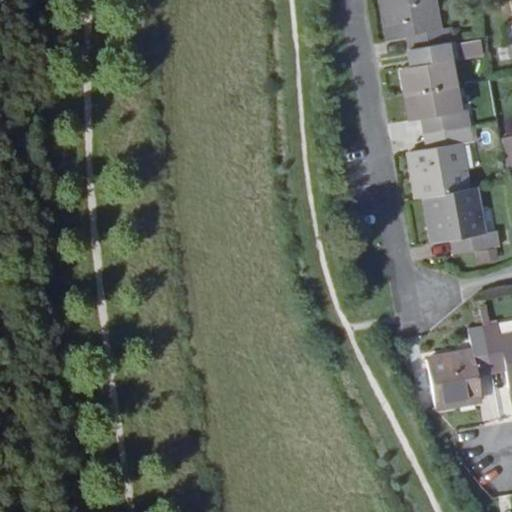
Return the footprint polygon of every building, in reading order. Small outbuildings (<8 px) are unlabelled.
[(402,57),(449,48),(446,33),(431,35),(425,0),(373,0),(381,45),(399,42),(402,57)] [(511,2),(507,3),(511,32),(511,49),(502,51),(505,66),(511,64),(511,2)] [(451,42),(454,58),(480,54),(477,38),(451,42)] [(398,102),(448,93),(443,65),(451,63),(449,48),(402,57),(404,73),(393,75),(398,102)] [(417,142),(464,133),(461,117),(452,118),(448,93),(398,102),(402,127),(414,125),(417,142)] [(409,205),(418,205),(460,196),(453,149),(466,147),(464,133),(417,142),(419,156),(402,160),(409,205)] [(511,157),(497,160),(500,175),(511,172),(511,157)] [(418,205),(425,248),(443,246),(446,261),(493,252),(490,237),(476,239),(469,194),(460,196),(418,205)] [(357,284),(365,328),(388,324),(380,280),(357,284)] [(477,334),(485,381),(499,378),(502,395),(511,392),(511,340),(492,344),(490,332),(477,334)] [(470,384),(485,381),(477,334),(461,336),(464,357),(418,365),(427,414),(473,406),(470,384)]
